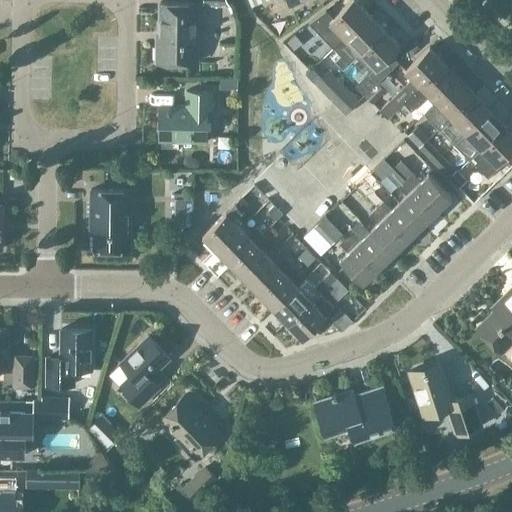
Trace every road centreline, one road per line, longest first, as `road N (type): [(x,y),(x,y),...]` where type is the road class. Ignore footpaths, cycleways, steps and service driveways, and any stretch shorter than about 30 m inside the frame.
road 1 (residential): [(511,219),(392,329),(278,371),(246,364),(167,290),(45,287)]
road 2 (residential): [(47,140),(24,133),(19,117),(22,21),(33,0)]
road 3 (residential): [(45,287),(47,140)]
road 4 (residential): [(111,0),(124,20),(126,59),(122,128),(112,139)]
road 5 (tertiary): [(372,511),(511,464)]
